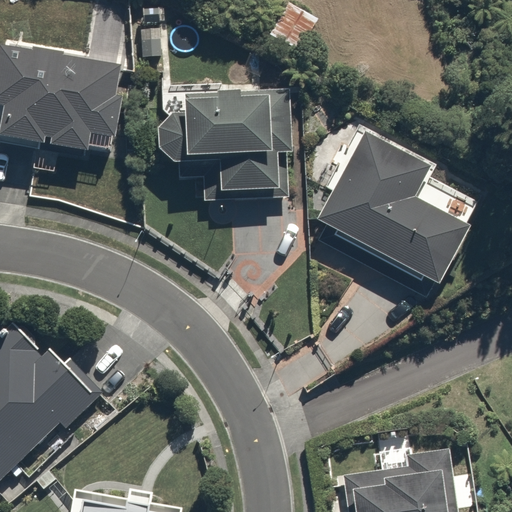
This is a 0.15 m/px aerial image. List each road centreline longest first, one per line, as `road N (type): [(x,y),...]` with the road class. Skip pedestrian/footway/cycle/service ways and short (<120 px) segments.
road 1 (residential): [(257,440),(223,369),(162,304),(123,279),(0,244)]
road 2 (residential): [(257,440),(511,331)]
